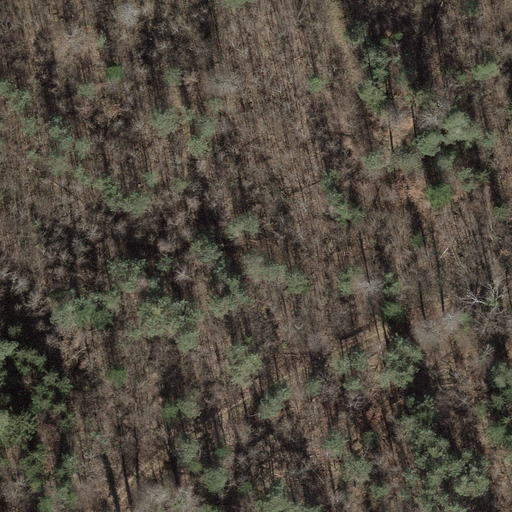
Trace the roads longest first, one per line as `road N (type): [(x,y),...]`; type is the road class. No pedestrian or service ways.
road 1 (track): [(117,511),(166,455),(226,412),(456,304),(511,290)]
road 2 (track): [(317,0),(343,117),(376,181),(456,304),(511,360)]
